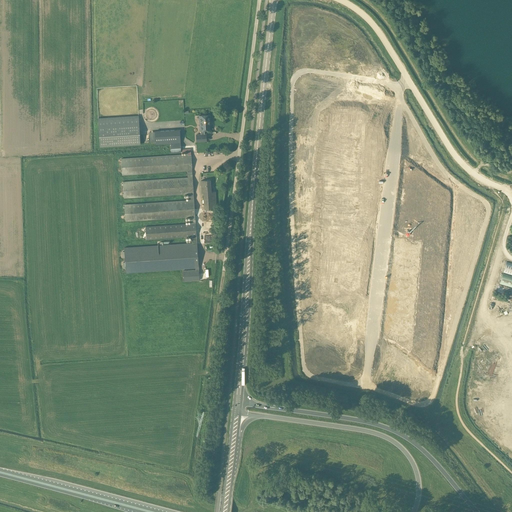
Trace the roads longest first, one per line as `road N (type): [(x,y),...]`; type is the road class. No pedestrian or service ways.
road 1 (tertiary): [(237,403),(273,0)]
road 2 (trunk): [(476,511),(421,449),(388,428),(237,403)]
road 3 (unclassified): [(223,270),(258,0)]
road 4 (unclassified): [(511,198),(457,158),(375,28),(339,0)]
road 5 (trunk): [(236,412),(356,428),(394,442),(416,472),(414,511)]
